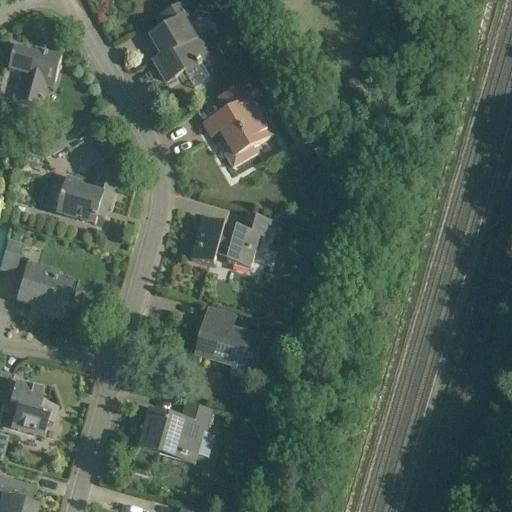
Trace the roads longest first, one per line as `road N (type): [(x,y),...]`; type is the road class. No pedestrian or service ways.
road 1 (residential): [(114,371),(157,215),(155,172),(139,125),(71,14),(53,0)]
road 2 (residential): [(75,511),(114,371)]
